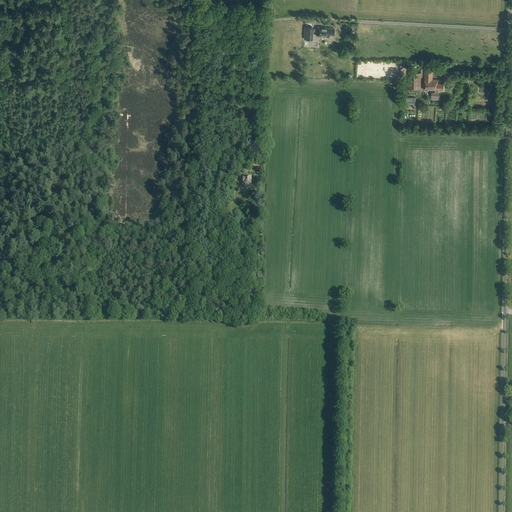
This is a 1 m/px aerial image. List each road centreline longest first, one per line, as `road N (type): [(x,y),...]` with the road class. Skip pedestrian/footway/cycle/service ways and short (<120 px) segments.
road 1 (unclassified): [(500,511),(510,0)]
road 2 (track): [(510,29),(261,20)]
road 3 (track): [(509,64),(358,63),(353,32)]
road 4 (track): [(261,20),(257,180)]
